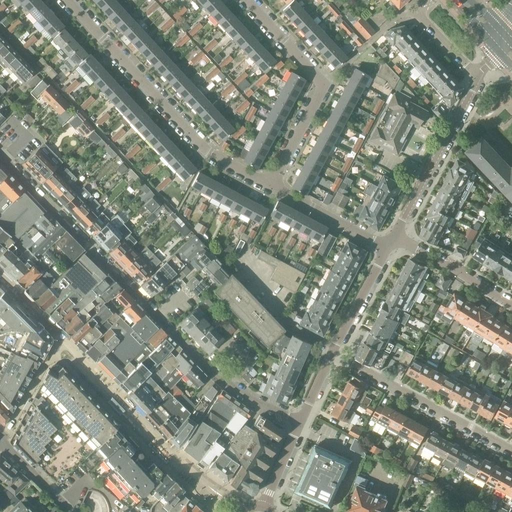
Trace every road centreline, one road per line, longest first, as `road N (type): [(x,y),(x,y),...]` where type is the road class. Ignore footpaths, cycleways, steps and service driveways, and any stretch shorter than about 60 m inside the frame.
road 1 (residential): [(300,424),(226,384),(0,153)]
road 2 (residential): [(269,184),(208,152),(69,0)]
road 3 (residential): [(269,184),(325,79),(245,0)]
road 4 (residential): [(386,247),(494,47)]
road 5 (residential): [(334,351),(511,450)]
road 6 (residential): [(511,306),(417,249),(386,247)]
road 7 (residential): [(386,247),(269,184)]
